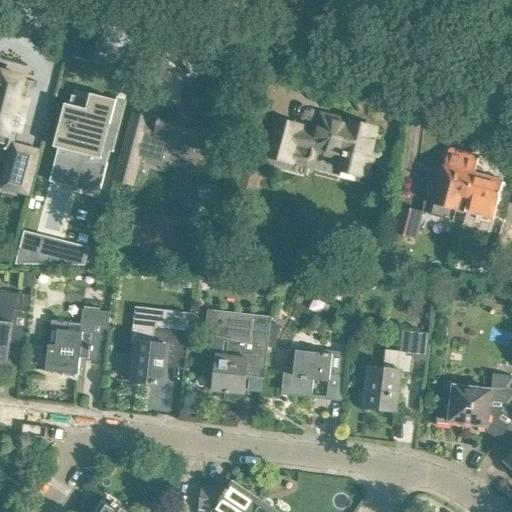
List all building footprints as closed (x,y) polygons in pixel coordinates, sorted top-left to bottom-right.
[(0,132),(9,135),(10,131),(14,132),(16,127),(19,128),(31,85),(23,83),(24,77),(2,71),(1,76),(0,75),(0,132)] [(66,105),(55,147),(65,150),(62,160),(63,160),(61,167),(77,171),(73,185),(99,192),(110,151),(109,150),(114,134),(108,133),(116,101),(90,94),(88,104),(71,100),(69,106),(66,105)] [(116,180),(132,185),(140,155),(162,160),(168,138),(207,149),(214,122),(162,108),(158,122),(150,120),(150,117),(134,113),(116,180)] [(271,139),(267,155),(292,161),(293,157),(307,161),(312,158),(314,150),(345,158),(342,169),(367,176),(373,155),(369,149),(375,129),(344,121),(339,124),(320,119),(316,137),(299,132),(301,126),(275,120),(271,139)] [(27,193),(38,152),(15,146),(4,186),(27,193)] [(449,150),(444,169),(432,215),(454,220),(461,194),(470,196),(475,175),(479,158),(449,150)] [(511,190),(511,184),(475,175),(470,196),(466,212),(507,223),(511,207),(508,206),(511,190)] [(394,234),(418,239),(424,212),(400,207),(394,234)] [(25,231),(16,264),(82,265),(86,247),(60,240),(56,256),(22,248),(26,231),(25,231)] [(187,242),(185,255),(199,258),(202,245),(187,242)] [(169,275),(167,288),(193,291),(195,277),(169,275)] [(0,365),(8,367),(11,343),(27,344),(28,324),(30,310),(32,295),(3,292),(0,316),(0,365)] [(105,363),(107,343),(111,312),(83,308),(82,322),(52,319),(46,371),(79,375),(80,360),(105,363)] [(265,374),(271,317),(208,309),(202,357),(217,358),(213,390),(225,392),(225,393),(229,393),(229,390),(244,391),(244,394),(245,394),(247,372),(265,374)] [(185,369),(187,349),(189,330),(157,327),(158,321),(134,318),(132,342),(140,343),(136,380),(133,380),(133,381),(137,382),(137,383),(150,385),(150,383),(163,385),(165,367),(185,369)] [(427,361),(430,333),(431,325),(423,324),(422,332),(404,330),(402,352),(385,350),(383,368),(369,367),(365,408),(397,412),(401,371),(410,372),(411,359),(427,361)] [(271,327),(268,350),(277,350),(278,339),(282,330),(277,327),(271,327)] [(342,401),(345,382),(347,355),(297,349),(295,369),(285,368),(282,392),(312,395),(314,378),(329,379),(327,400),(342,401)] [(500,439),(511,421),(511,375),(493,374),(492,389),(453,384),(451,400),(440,398),(437,423),(438,422),(438,420),(476,424),(476,427),(487,429),(487,431),(500,439)] [(511,421),(500,439),(500,440),(510,446),(511,444),(511,452),(505,460),(506,461),(511,466),(511,421)] [(250,511),(259,499),(233,482),(228,489),(227,488),(202,486),(199,510),(212,511),(250,511)] [(106,498),(97,511),(127,511),(118,506),(119,505),(115,502),(114,503),(106,498)] [(278,511),(259,499),(250,511),(278,511)]
